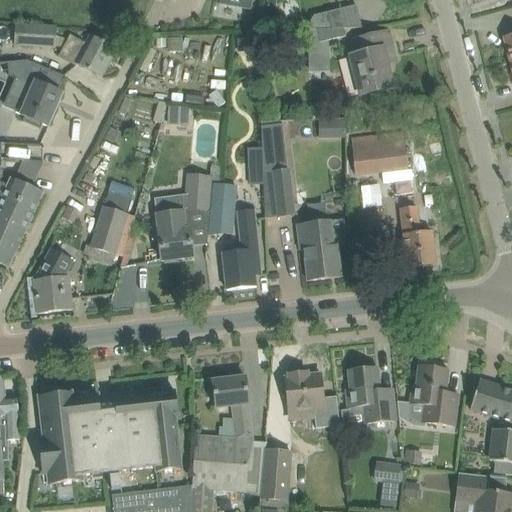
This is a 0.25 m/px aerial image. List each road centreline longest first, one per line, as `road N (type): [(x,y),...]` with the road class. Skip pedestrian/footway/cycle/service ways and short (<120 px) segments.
road 1 (secondary): [(0,347),(447,299),(506,308)]
road 2 (residential): [(0,308),(163,0)]
road 3 (residential): [(506,308),(505,249),(442,0)]
